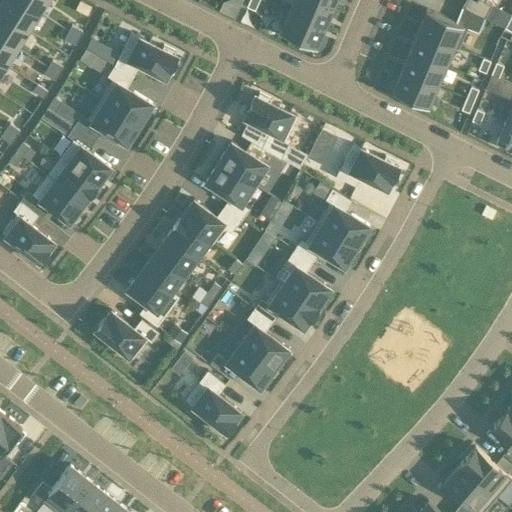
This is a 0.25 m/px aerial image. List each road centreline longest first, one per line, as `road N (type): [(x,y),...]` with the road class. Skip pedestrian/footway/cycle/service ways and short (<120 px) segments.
road 1 (residential): [(311,511),(246,457),(341,331),(451,143)]
road 2 (residential): [(0,259),(64,309),(158,188),(238,42)]
road 3 (residential): [(511,316),(453,397),(348,511)]
road 4 (residential): [(178,511),(0,372)]
road 5 (residential): [(451,143),(331,86)]
